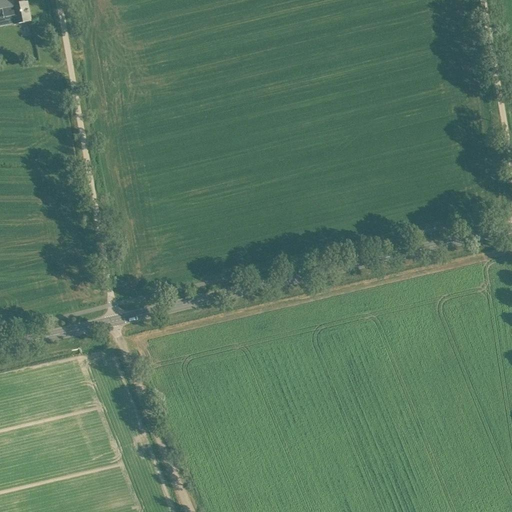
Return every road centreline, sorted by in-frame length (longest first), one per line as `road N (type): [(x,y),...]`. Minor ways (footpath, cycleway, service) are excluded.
road 1 (tertiary): [(110,321),(511,227)]
road 2 (unclassified): [(110,321),(56,0)]
road 3 (unclassified): [(183,511),(110,321)]
road 4 (unclassified): [(511,195),(478,0)]
